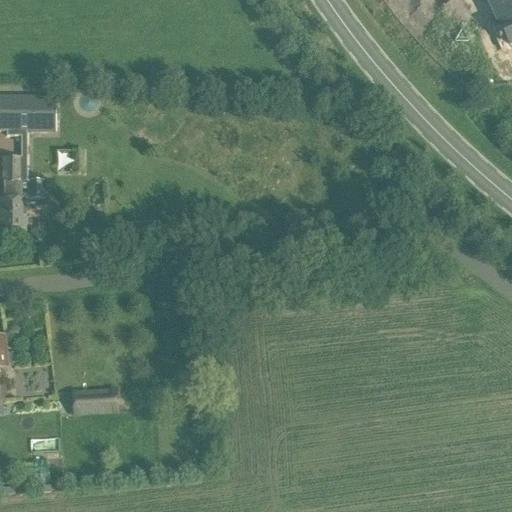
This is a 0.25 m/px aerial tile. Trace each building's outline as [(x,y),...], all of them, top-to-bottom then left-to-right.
[(511,0),(507,0),(492,7),(501,27),(511,21),(511,0)] [(511,21),(501,27),(511,47),(511,46),(511,21)] [(0,95),(0,132),(10,132),(10,137),(24,137),(24,158),(4,158),(4,184),(4,199),(26,199),(30,199),(30,200),(44,201),(44,182),(38,182),(30,182),(30,132),(59,133),(59,97),(0,95)] [(4,199),(0,199),(1,233),(27,232),(26,199),(4,199)] [(0,402),(4,402),(1,370),(8,370),(5,337),(0,337),(0,402)] [(115,392),(75,394),(76,416),(116,413),(116,407),(115,392)]
